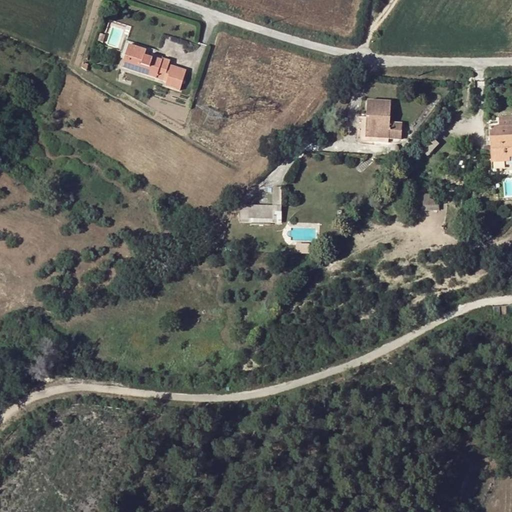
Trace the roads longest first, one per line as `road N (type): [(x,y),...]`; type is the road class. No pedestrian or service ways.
road 1 (track): [(511,299),(464,306),(372,357),(270,393),(197,402),(66,389),(28,399),(0,423)]
road 2 (unclassified): [(511,63),(370,58),(165,0)]
